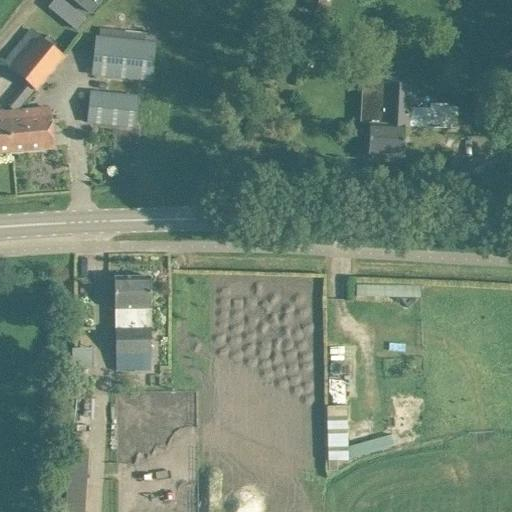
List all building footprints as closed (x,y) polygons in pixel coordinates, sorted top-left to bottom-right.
[(73,0),(89,13),(100,0),(73,0)] [(304,0),(303,5),(323,10),(325,0),(304,0)] [(70,8),(60,19),(74,31),(83,20),(70,8)] [(30,28),(2,61),(36,90),(65,57),(30,28)] [(99,28),(98,38),(94,38),(90,74),(150,80),(153,47),(156,47),(157,34),(99,28)] [(369,124),(368,136),(367,156),(402,158),(404,127),(408,127),(452,129),(452,128),(446,128),(447,105),(430,104),(430,109),(409,108),(410,86),(400,86),(400,84),(397,84),(397,86),(386,85),(384,125),(369,124)] [(89,92),(86,122),(134,127),(137,97),(89,92)] [(50,109),(12,113),(15,152),(53,148),(50,109)] [(0,153),(15,152),(12,113),(0,113),(0,153)] [(511,124),(501,125),(501,132),(511,131),(511,124)] [(114,278),(114,298),(114,310),(115,371),(151,371),(150,277),(114,278)] [(349,458),(347,404),(328,405),(329,459),(349,458)] [(355,455),(395,444),(392,433),(352,444),(355,455)]
